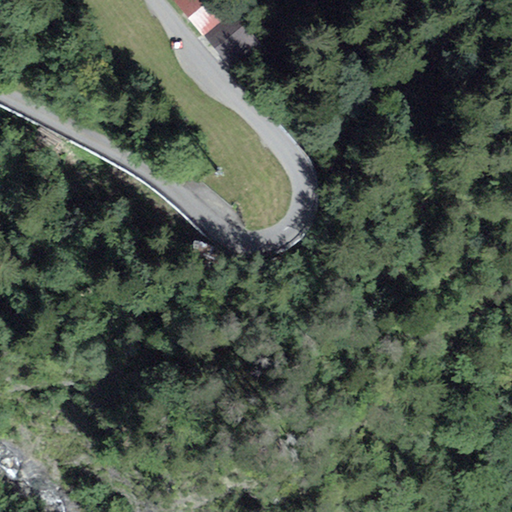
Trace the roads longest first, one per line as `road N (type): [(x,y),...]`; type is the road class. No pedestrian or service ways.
road 1 (unclassified): [(0,91),(99,138),(183,194),(225,234),(271,238),(300,207),(293,162),(153,0)]
road 2 (secondary): [(0,204),(97,0)]
